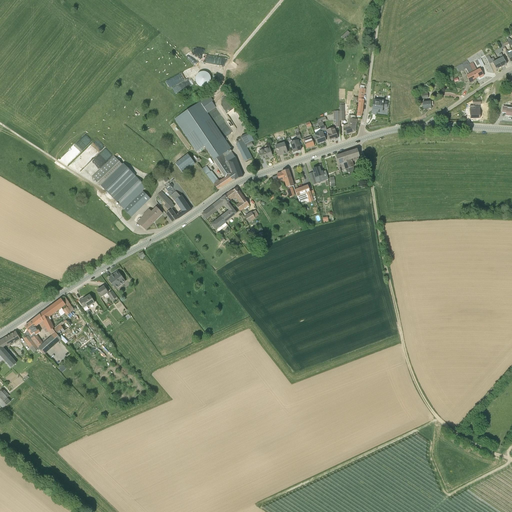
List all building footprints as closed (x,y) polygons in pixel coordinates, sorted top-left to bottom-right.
[(347,31),(342,37),(345,41),(351,35),(347,31)] [(498,60),(501,67),(506,64),(501,54),(499,55),(501,58),(498,60)] [(493,58),(491,59),(489,56),(486,57),(490,64),(492,63),(496,70),(501,67),(498,60),(495,62),(493,58)] [(473,80),(476,78),(468,62),(464,65),(466,69),(468,68),(469,71),(467,72),(469,75),(466,76),(470,83),(473,81),(473,80)] [(477,71),(472,63),(469,64),(468,62),(476,78),(479,77),(480,78),(483,76),(480,69),(477,71)] [(205,68),(195,76),(201,83),(210,74),(205,68)] [(175,86),(178,92),(190,85),(187,80),(175,86)] [(197,112),(213,101),(210,95),(176,118),(194,146),(201,141),(211,156),(219,167),(235,157),(232,152),(230,153),(228,150),(231,148),(209,114),(201,118),(197,112)] [(382,101),(382,102),(374,101),(372,112),(381,113),(382,107),(386,108),(387,102),(383,102),(383,101),(382,101)] [(470,113),(470,119),(480,119),(479,106),(475,106),(475,109),(470,109),(470,113)] [(511,109),(506,109),(506,107),(503,107),(502,113),(506,113),(506,116),(511,116),(511,109)] [(356,120),(354,119),(355,116),(351,116),(350,119),(349,123),(348,123),(347,125),(343,126),(344,129),(343,129),(346,135),(355,132),(356,120)] [(318,124),(320,128),(320,130),(324,129),(325,129),(324,127),(322,122),(323,122),(322,119),(321,119),(316,120),(317,121),(318,124)] [(338,138),(335,131),(334,127),(326,130),(327,133),(330,140),(338,138)] [(321,131),(320,130),(320,128),(314,130),(315,133),(314,134),(315,137),(318,143),(326,141),(323,134),(322,131),(321,131)] [(250,132),(242,135),(247,147),(255,144),(250,132)] [(314,146),(312,139),(311,136),(302,140),(303,143),(304,142),(306,148),(314,146)] [(245,161),(252,157),(244,139),(236,142),(245,161)] [(298,141),(290,143),(293,153),(301,150),(298,141)] [(284,143),(275,146),(279,156),(287,153),(284,143)] [(269,148),(259,152),(261,160),(272,156),(269,148)] [(350,174),(353,173),(355,172),(353,167),(352,162),(356,161),(355,158),(359,156),(357,150),(347,153),(343,154),(348,169),(349,172),(350,174)] [(115,154),(93,175),(102,184),(123,163),(115,154)] [(345,170),(348,169),(343,154),(336,157),(339,168),(342,167),(343,170),(345,170)] [(235,181),(243,177),(235,157),(219,167),(226,178),(220,182),(219,181),(217,182),(210,172),(206,166),(202,169),(206,175),(218,190),(223,187),(234,179),(235,181)] [(101,185),(113,198),(135,176),(123,164),(122,165),(101,185)] [(322,172),(321,172),(319,167),(313,169),(315,178),(319,176),(321,182),(329,180),(326,171),(322,172)] [(284,179),(291,178),(288,170),(281,172),(284,179)] [(113,198),(123,209),(146,187),(135,176),(113,198)] [(295,190),(298,197),(300,196),(298,189),(296,184),(293,185),(291,178),(284,179),(286,186),(287,188),(294,186),(295,190)] [(310,192),(308,186),(298,189),(300,196),(298,197),(297,197),(299,202),(312,198),(310,192)] [(287,189),(290,198),(295,196),(292,187),(287,189)] [(240,203),(245,200),(236,188),(232,191),(225,196),(229,201),(234,198),(235,199),(236,197),(240,203)] [(179,214),(176,216),(171,209),(174,207),(172,204),(172,203),(161,192),(158,195),(166,204),(164,206),(169,211),(166,213),(173,223),(181,217),(179,214)] [(170,196),(174,201),(180,196),(176,192),(170,196)] [(191,210),(181,196),(180,196),(174,201),(182,211),(179,214),(181,217),(191,210)] [(229,201),(225,196),(212,206),(216,211),(225,205),(227,202),(228,203),(229,202),(229,201)] [(240,211),(249,205),(245,200),(240,203),(236,206),(240,211)] [(236,214),(228,203),(227,202),(225,205),(229,211),(221,217),(226,223),(225,222),(236,214)] [(206,220),(216,211),(212,206),(201,215),(206,220)] [(137,223),(146,230),(162,214),(156,208),(151,212),(149,210),(143,215),(144,216),(137,223)] [(245,217),(248,223),(258,217),(255,211),(245,217)] [(216,230),(226,223),(221,217),(212,224),(216,230)] [(115,289),(125,282),(118,272),(110,277),(111,279),(109,280),(115,289)] [(101,297),(108,293),(104,286),(97,291),(101,297)] [(87,307),(94,303),(90,295),(83,300),(82,299),(79,301),(83,307),(86,305),(87,307)] [(70,312),(74,309),(65,298),(62,300),(61,299),(45,311),(35,319),(39,324),(40,323),(43,330),(47,328),(48,332),(53,328),(48,317),(58,310),(59,312),(62,310),(63,310),(67,307),(70,312)] [(62,339),(80,324),(73,315),(55,330),(62,339)] [(36,327),(39,324),(35,319),(32,321),(25,327),(30,334),(28,336),(38,348),(39,349),(38,349),(44,355),(61,339),(56,333),(52,329),(49,332),(52,336),(42,345),(41,344),(42,343),(36,335),(40,333),(36,327)] [(8,347),(20,340),(16,332),(3,339),(5,343),(6,343),(7,344),(8,347)] [(34,353),(38,349),(39,349),(38,348),(28,336),(24,339),(34,353)] [(2,347),(7,344),(6,343),(5,343),(3,339),(0,341),(0,355),(12,367),(16,363),(2,347)] [(0,397),(3,401),(7,398),(9,396),(4,390),(2,392),(1,391),(0,391),(0,397)]
